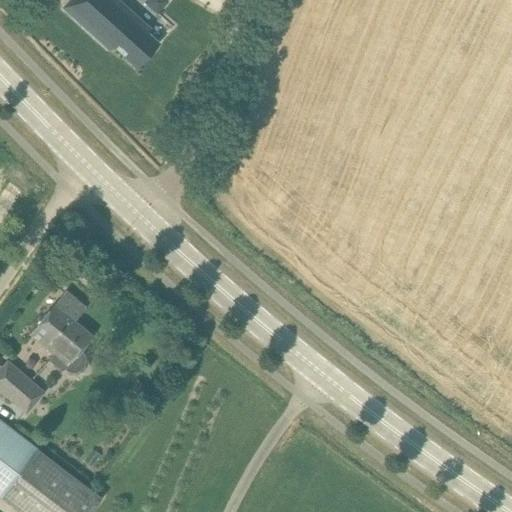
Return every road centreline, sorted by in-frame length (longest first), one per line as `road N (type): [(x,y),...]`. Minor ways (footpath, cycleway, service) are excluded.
road 1 (unclassified): [(144,221),(194,146),(254,0)]
road 2 (secondary): [(322,374),(144,221)]
road 3 (secondary): [(508,511),(322,374)]
road 4 (unclassified): [(231,511),(257,460),(322,374)]
road 5 (unclassified): [(0,287),(54,209),(102,181)]
road 6 (secondary): [(102,181),(0,76)]
